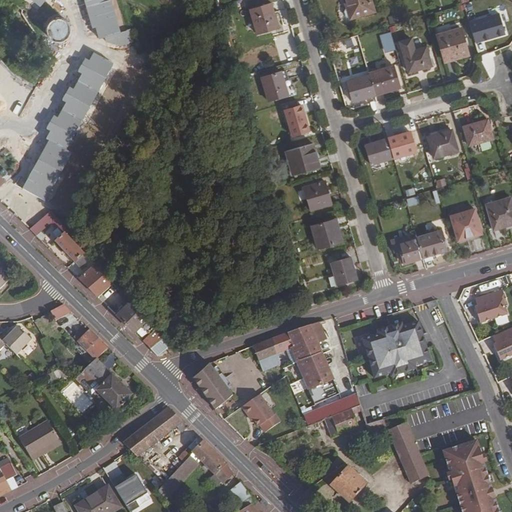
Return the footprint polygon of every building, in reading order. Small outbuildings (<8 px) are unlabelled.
[(11,0),(0,0),(0,8),(2,10),(11,0)] [(84,0),(94,39),(118,33),(110,0),(84,0)] [(351,19),(374,11),(371,0),(344,0),(347,7),(344,12),(345,17),(351,19)] [(250,10),(257,33),(278,27),(272,3),(250,10)] [(58,18),(57,18),(56,19),(55,19),(54,19),(53,20),(52,20),(51,21),(50,22),(48,25),(47,27),(47,29),(47,32),(48,34),(49,36),(50,38),(52,39),(54,40),(56,41),(59,41),(61,41),(63,40),(65,39),(67,37),(68,35),(69,33),(70,31),(70,28),(69,26),(68,23),(67,23),(67,22),(66,21),(65,20),(64,20),(63,19),(62,19),(60,18),(59,18),(58,18)] [(476,48),(506,39),(501,20),(471,28),(476,48)] [(436,35),(445,62),(469,55),(461,27),(436,35)] [(380,35),(386,53),(396,50),(390,32),(380,35)] [(426,46),(414,50),(411,39),(400,42),(408,72),(432,66),(426,46)] [(394,66),(369,73),(369,75),(375,95),(400,88),(394,66)] [(286,71),(281,72),(287,92),(292,91),(286,71)] [(261,78),(268,101),(288,95),(287,92),(281,72),(261,78)] [(375,95),(369,75),(346,81),(352,102),(375,95)] [(292,135),(310,131),(303,105),(286,110),(292,135)] [(463,126),(469,146),(494,139),(488,119),(463,126)] [(56,128),(22,188),(44,200),(70,153),(64,150),(71,136),(56,128)] [(427,137),(434,158),(458,151),(451,129),(427,137)] [(387,138),(393,158),(416,151),(410,131),(387,138)] [(393,158),(387,138),(365,144),(371,165),(393,158)] [(286,151),(293,175),(320,168),(313,143),(286,151)] [(15,173),(20,168),(15,161),(12,163),(11,168),(15,173)] [(0,188),(1,187),(12,176),(4,169),(0,172),(0,188)] [(436,180),(438,188),(447,186),(445,178),(436,180)] [(304,187),(311,210),(332,204),(325,181),(304,187)] [(8,194),(1,187),(0,188),(0,192),(5,197),(8,194)] [(406,198),(408,206),(420,203),(418,195),(406,198)] [(511,204),(510,198),(487,204),(494,230),(511,224),(511,204)] [(475,209),(450,216),(458,241),(482,234),(475,209)] [(52,211),(30,230),(36,236),(51,223),(56,229),(58,228),(63,235),(55,242),(75,262),(84,254),(65,234),(68,231),(52,211)] [(311,226),(318,249),(342,241),(339,232),(336,233),(333,219),(311,226)] [(423,257),(447,250),(441,231),(417,238),(422,257),(423,257)] [(417,238),(397,244),(403,263),(422,257),(417,238)] [(114,284),(96,264),(95,266),(84,254),(75,262),(86,274),(80,279),(99,298),(114,284)] [(331,263),(337,285),(357,279),(351,257),(331,263)] [(0,289),(9,280),(0,271),(0,289)] [(120,290),(114,284),(99,298),(105,304),(120,290)] [(502,290),(477,298),(479,306),(475,307),(480,323),(507,315),(504,305),(507,304),(502,290)] [(117,316),(126,325),(140,311),(125,295),(121,300),(126,306),(117,316)] [(312,299),(304,302),(306,307),(314,305),(312,299)] [(435,300),(426,303),(429,310),(438,306),(435,300)] [(64,305),(51,312),(56,320),(71,312),(64,305)] [(140,311),(126,325),(134,334),(141,327),(150,335),(143,342),(150,349),(164,338),(140,311)] [(56,320),(46,325),(51,333),(78,319),(71,312),(56,320)] [(415,366),(431,361),(418,322),(403,326),(402,323),(377,331),(378,334),(362,339),(375,378),(390,373),(391,377),(416,369),(415,366)] [(339,394),(328,367),(322,355),(331,351),(319,323),(309,326),(272,338),(281,362),(289,358),(294,357),(296,363),(314,405),(339,394)] [(6,345),(16,356),(32,340),(17,326),(11,332),(9,334),(8,332),(0,339),(2,341),(6,345)] [(96,360),(96,359),(108,348),(85,326),(73,337),(96,360)] [(511,327),(494,336),(497,343),(492,345),(499,361),(511,354),(511,327)] [(170,345),(164,338),(150,349),(157,356),(170,345)] [(252,346),(262,371),(281,363),(281,362),(272,338),(252,346)] [(111,375),(96,360),(85,370),(100,386),(96,391),(116,411),(132,395),(112,375),(111,375)] [(233,394),(209,364),(193,378),(215,410),(233,394)] [(47,375),(52,384),(70,374),(63,367),(62,368),(47,375)] [(295,394),(304,390),(300,380),(291,384),(295,394)] [(273,414),(259,394),(241,406),(248,416),(250,415),(253,419),(258,426),(259,425),(264,432),(280,421),(274,413),(273,414)] [(303,416),(307,426),(360,404),(355,394),(303,416)] [(332,438),(358,428),(352,415),(362,411),(360,405),(325,419),(332,438)] [(123,443),(130,450),(137,457),(148,468),(158,477),(158,478),(165,470),(156,462),(145,451),(182,421),(169,407),(123,443)] [(366,425),(369,433),(386,427),(383,419),(366,424),(366,425)] [(19,438),(31,458),(59,441),(48,421),(19,438)] [(411,483),(428,476),(405,423),(404,423),(388,430),(411,483)] [(203,440),(199,437),(188,448),(215,475),(223,485),(234,474),(227,464),(203,440)] [(476,440),(445,449),(448,457),(444,458),(449,472),(451,479),(460,511),(497,511),(493,496),(489,497),(487,491),(491,490),(483,463),(481,455),(476,440)] [(32,461),(61,444),(59,441),(31,458),(32,461)] [(158,490),(166,498),(198,465),(190,456),(165,484),(158,490)] [(0,496),(11,491),(10,491),(6,481),(13,477),(17,475),(11,463),(0,468),(0,470),(1,473),(0,473),(0,496)] [(349,502),(367,484),(348,467),(347,467),(344,464),(324,478),(349,502)] [(263,465),(260,467),(268,474),(270,471),(263,465)] [(18,487),(13,477),(6,481),(10,491),(18,487)] [(158,477),(149,484),(155,492),(156,491),(165,484),(158,478),(158,477)] [(235,507),(239,511),(251,505),(255,501),(240,483),(229,492),(238,503),(235,507)] [(108,486),(75,506),(79,511),(113,511),(121,507),(108,486)] [(263,499),(260,502),(266,507),(268,505),(263,499)]
